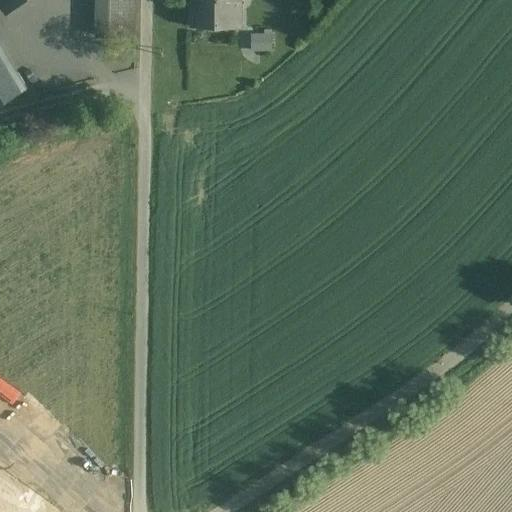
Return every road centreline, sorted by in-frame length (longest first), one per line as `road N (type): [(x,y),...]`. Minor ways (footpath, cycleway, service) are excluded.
road 1 (unclassified): [(136,511),(145,0)]
road 2 (unclassified): [(218,511),(470,345),(511,305)]
